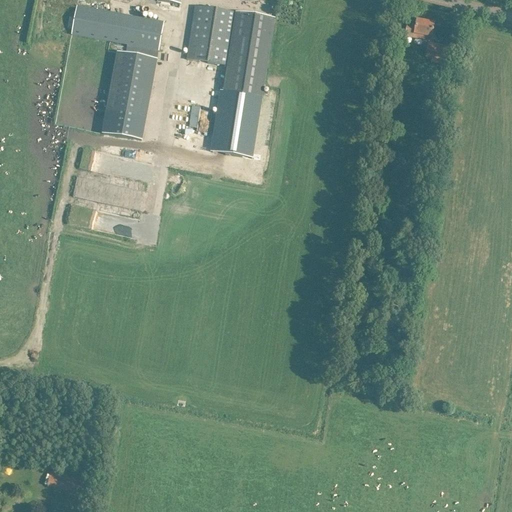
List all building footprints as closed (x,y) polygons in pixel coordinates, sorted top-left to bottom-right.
[(126,54),(157,60),(164,24),(77,7),(72,35),(127,46),(126,54)] [(275,20),(237,14),(196,7),(187,61),(227,67),(223,93),(262,100),(275,20)] [(426,38),(432,39),(434,25),(417,21),(416,26),(408,25),(406,38),(425,41),(426,38)] [(425,58),(443,62),(445,48),(428,44),(425,58)] [(158,62),(119,55),(116,74),(155,80),(158,62)] [(203,121),(213,122),(215,105),(205,104),(203,121)] [(50,474),(48,487),(80,493),(82,480),(50,474)]
